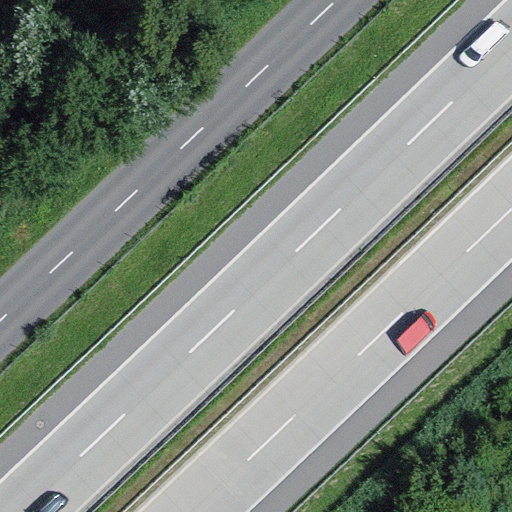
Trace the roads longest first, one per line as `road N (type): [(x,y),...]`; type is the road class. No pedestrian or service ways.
road 1 (motorway): [(511,41),(17,511)]
road 2 (unclassified): [(338,0),(0,329)]
road 3 (motorway): [(187,511),(511,201)]
